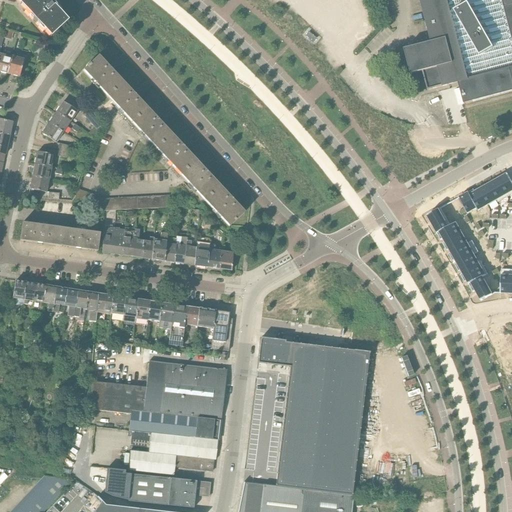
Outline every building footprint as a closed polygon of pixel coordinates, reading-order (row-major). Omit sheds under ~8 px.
[(15,0),(51,38),(68,22),(68,21),(67,22),(56,10),(58,8),(54,4),(50,0),(48,2),(46,0),(15,0)] [(511,0),(422,0),(433,42),(433,43),(405,50),(405,51),(412,75),(423,72),(428,91),(459,83),(459,84),(460,87),(464,105),(511,92),(511,0)] [(309,32),(305,36),(313,43),(316,38),(309,32)] [(0,72),(8,74),(12,57),(0,54),(0,72)] [(12,57),(8,74),(20,77),(22,70),(23,70),(26,61),(17,58),(12,56),(12,57)] [(231,198),(172,134),(158,120),(99,56),(90,64),(89,63),(86,67),(86,68),(83,71),(156,149),(229,228),(245,213),(231,198)] [(56,113),(70,122),(77,112),(63,102),(56,113)] [(99,133),(104,128),(89,111),(84,116),(91,124),(86,128),(94,137),(99,133)] [(49,123),(63,133),(70,122),(56,113),(49,123)] [(0,120),(0,133),(10,136),(12,123),(0,120)] [(63,133),(49,123),(42,134),(56,143),(63,133)] [(77,133),(80,129),(74,125),(72,129),(77,133)] [(0,153),(5,155),(10,136),(0,133),(0,153)] [(58,150),(68,152),(69,146),(59,144),(58,150)] [(66,159),(74,160),(75,155),(67,153),(68,152),(58,150),(56,156),(66,158),(66,159)] [(35,165),(51,168),(54,156),(38,152),(35,165)] [(32,177),(49,181),(51,168),(35,165),(32,177)] [(511,182),(507,174),(498,179),(508,198),(511,195),(511,182)] [(49,181),(32,177),(30,190),(46,193),(49,181)] [(498,179),(488,185),(497,201),(498,203),(508,198),(498,179)] [(488,185),(479,190),(488,206),(497,201),(488,185)] [(74,201),(80,203),(84,192),(78,190),(74,201)] [(474,190),(468,193),(477,209),(478,211),(488,206),(479,190),(475,192),(474,190)] [(80,203),(85,205),(89,194),(84,192),(80,203)] [(468,193),(459,198),(467,214),(477,209),(468,193)] [(85,205),(91,207),(95,195),(89,194),(85,205)] [(91,207),(97,209),(101,197),(95,195),(91,207)] [(97,209),(104,211),(106,199),(101,197),(97,209)] [(104,211),(113,211),(113,199),(106,199),(104,211)] [(441,209),(427,216),(437,234),(451,226),(441,209)] [(97,252),(98,252),(100,234),(23,223),(20,241),(97,252)] [(451,226),(437,234),(441,241),(443,240),(445,243),(462,234),(456,223),(451,226)] [(102,253),(113,255),(115,228),(110,227),(110,229),(104,228),(102,253)] [(113,255),(122,256),(125,229),(115,228),(113,255)] [(122,256),(133,258),(136,230),(125,229),(122,256)] [(174,263),(185,265),(188,235),(187,235),(187,230),(183,229),(183,235),(182,234),(182,238),(180,238),(179,245),(176,245),(174,263)] [(133,258),(142,259),(143,241),(138,241),(140,230),(136,230),(133,258)] [(152,260),(164,262),(167,239),(167,238),(167,235),(160,234),(159,241),(154,240),(152,260)] [(445,243),(443,244),(447,251),(449,250),(451,254),(468,244),(462,234),(445,243)] [(185,265),(194,266),(196,248),(191,247),(191,242),(192,242),(192,235),(188,235),(185,265)] [(142,259),(152,260),(154,240),(154,239),(150,238),(149,242),(143,241),(142,259)] [(164,262),(174,263),(176,245),(177,240),(167,239),(164,262)] [(207,268),(210,246),(210,244),(197,242),(196,248),(194,266),(207,268)] [(451,254),(449,255),(453,262),(455,260),(457,264),(474,255),(478,253),(472,242),(468,244),(451,254)] [(207,268),(219,270),(221,252),(215,251),(215,247),(210,246),(207,268)] [(219,270),(231,271),(233,254),(221,252),(219,270)] [(457,264),(455,265),(458,272),(461,271),(463,275),(480,265),(474,255),(457,264)] [(463,275),(461,276),(464,283),(467,281),(469,285),(483,277),(483,278),(488,275),(482,264),(480,265),(463,275)] [(511,270),(501,270),(500,294),(511,294),(511,285),(511,270)] [(483,277),(469,285),(473,293),(475,292),(481,301),(493,295),(483,278),(483,277)] [(12,299),(24,301),(27,283),(16,281),(15,281),(12,299)] [(23,305),(33,306),(37,284),(27,283),(24,301),(23,305)] [(37,303),(43,304),(47,286),(37,284),(33,306),(37,307),(37,303)] [(47,312),(52,313),(57,287),(47,286),(43,304),(43,306),(48,307),(47,312)] [(59,306),(64,307),(67,289),(57,287),(52,313),(58,314),(59,306)] [(67,317),(73,318),(78,291),(67,289),(64,307),(69,308),(67,317)] [(80,310),(86,310),(89,292),(78,291),(73,318),(79,318),(80,310)] [(95,323),(96,320),(99,294),(89,292),(86,310),(86,311),(90,312),(88,322),(95,323)] [(111,316),(111,315),(113,296),(99,294),(96,320),(104,321),(105,315),(111,316)] [(111,315),(123,317),(126,298),(113,296),(111,315)] [(135,324),(135,320),(138,300),(126,298),(123,317),(122,322),(135,324)] [(148,322),(148,321),(150,301),(138,300),(135,320),(148,322)] [(148,321),(160,323),(162,303),(150,301),(148,321)] [(160,323),(172,324),(174,305),(162,303),(160,323)] [(184,329),(184,327),(187,307),(174,305),(172,324),(169,345),(182,347),(183,329),(184,329)] [(187,326),(198,328),(200,309),(187,307),(184,327),(186,328),(187,326)] [(213,330),(216,312),(216,311),(200,309),(198,328),(213,330)] [(213,330),(211,350),(229,352),(232,327),(228,327),(229,316),(217,314),(217,312),(216,312),(213,330)] [(511,334),(510,330),(492,337),(496,349),(511,342),(511,334)] [(369,354),(261,341),(259,364),(290,367),(276,487),(303,490),(352,496),(369,354)] [(52,358),(53,350),(47,349),(45,357),(52,358)] [(511,349),(499,355),(502,364),(511,360),(511,349)] [(78,361),(91,362),(92,354),(78,353),(78,361)] [(408,353),(402,354),(409,375),(415,374),(408,353)] [(511,360),(502,364),(506,373),(511,370),(511,360)] [(226,370),(149,362),(147,382),(144,382),(143,388),(90,382),(89,396),(88,410),(130,415),(131,411),(220,421),(223,397),(223,394),(226,372),(226,370)] [(218,440),(218,436),(220,421),(131,411),(130,415),(129,431),(151,433),(218,440)] [(214,460),(216,461),(218,441),(218,440),(151,433),(149,453),(130,451),(129,471),(160,474),(159,478),(173,479),(173,476),(174,476),(175,467),(213,472),(214,460)] [(131,475),(128,502),(194,509),(195,496),(208,498),(210,483),(173,479),(159,478),(131,475)] [(43,511),(73,480),(45,476),(10,511),(43,511)] [(237,511),(300,511),(303,490),(276,487),(243,483),(237,511)] [(350,511),(352,496),(303,490),(300,511),(350,511)] [(161,511),(106,506),(98,497),(97,498),(102,502),(94,511),(161,511)]
